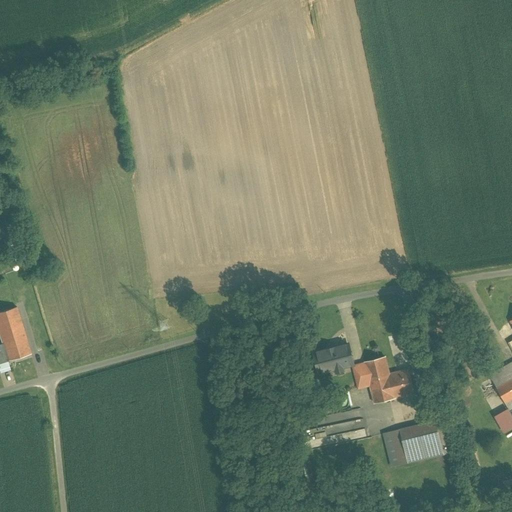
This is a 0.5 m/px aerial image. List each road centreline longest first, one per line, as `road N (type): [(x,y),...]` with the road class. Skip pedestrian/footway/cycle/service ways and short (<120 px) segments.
road 1 (unclassified): [(511,273),(319,303),(51,379)]
road 2 (unclassified): [(51,379),(65,511)]
